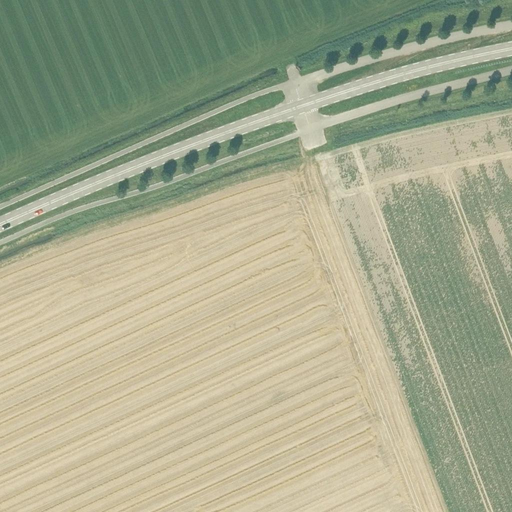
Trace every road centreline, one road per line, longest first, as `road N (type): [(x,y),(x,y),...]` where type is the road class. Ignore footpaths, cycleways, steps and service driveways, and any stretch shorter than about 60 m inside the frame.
road 1 (primary): [(0,227),(301,106)]
road 2 (unclassified): [(301,106),(293,82),(511,25)]
road 3 (unclassified): [(301,106),(309,131),(511,71)]
road 4 (primary): [(301,106),(511,49)]
